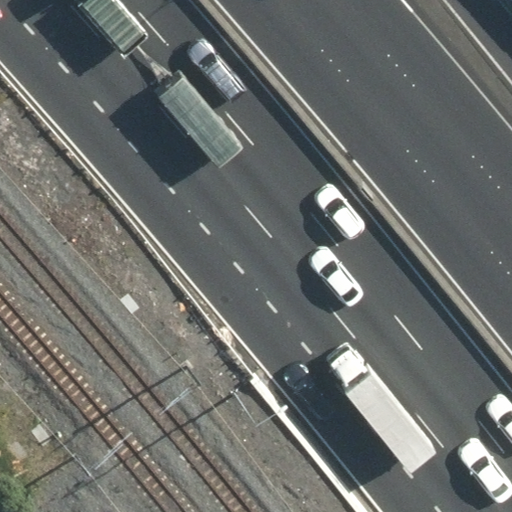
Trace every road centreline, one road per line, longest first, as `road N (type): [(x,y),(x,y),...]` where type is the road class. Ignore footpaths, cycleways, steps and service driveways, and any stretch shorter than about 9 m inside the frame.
road 1 (motorway): [(511,458),(123,0)]
road 2 (motorway): [(278,0),(511,279)]
